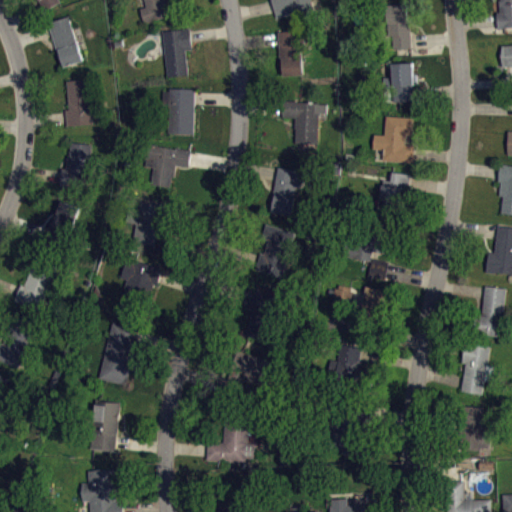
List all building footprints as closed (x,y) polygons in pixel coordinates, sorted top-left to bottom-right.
[(39,0),(45,10),(62,1),(61,0),(39,0)] [(168,0),(170,4),(167,5),(170,15),(151,21),(151,19),(145,22),(141,8),(147,6),(145,0),(168,0)] [(272,0),(276,16),(293,12),(293,15),(315,10),(312,0),(272,0)] [(511,0),(500,0),(501,11),(498,11),(499,28),(511,26),(511,0)] [(412,48),(390,48),(388,4),(415,3),(415,24),(410,24),(412,48)] [(70,15),(49,22),(58,51),(60,50),(65,66),(86,59),(70,15)] [(164,30),(168,75),(189,73),(186,49),(194,49),(192,27),(164,30)] [(285,75),(283,60),(281,57),(278,31),(301,30),(304,73),(285,75)] [(511,44),(503,44),(504,66),(511,65),(511,44)] [(393,63),(394,75),(385,76),(385,86),(395,86),(396,101),(415,100),(413,84),(418,84),(418,74),(415,74),(414,62),(393,63)] [(67,125),(66,108),(70,108),(68,80),(90,78),(94,123),(67,125)] [(196,88),(195,133),(166,132),(168,104),(162,103),(163,90),(170,90),(170,87),(196,88)] [(282,115),(283,99),(319,101),(319,103),(329,103),(328,112),(319,112),(318,142),(296,142),(296,116),(282,115)] [(387,115),(386,133),(376,133),(375,148),(384,149),(384,147),(387,148),(386,153),(383,153),(383,158),(415,162),(417,144),(406,143),(407,134),(414,135),(416,117),(387,115)] [(60,185),(63,167),(67,168),(69,156),(70,156),(73,141),(94,144),(88,189),(60,185)] [(155,167),(152,183),(171,185),(173,176),(175,176),(177,163),(190,166),(193,150),(176,146),(176,147),(159,145),(160,143),(148,142),(145,157),(148,157),(147,166),(155,167)] [(511,163),(502,162),(499,181),(502,181),(500,195),(504,196),(502,212),(511,213),(511,163)] [(272,211),(275,195),(273,195),(279,166),(305,171),(302,186),(298,186),(295,196),(297,196),(293,214),(272,211)] [(394,171),(392,180),(384,179),(378,209),(405,215),(413,187),(409,186),(412,173),(394,171)] [(41,237),(46,224),(49,225),(55,212),(57,214),(63,200),(80,207),(67,247),(41,237)] [(155,245),(160,219),(166,220),(170,202),(161,200),(160,204),(135,200),(130,222),(137,223),(134,240),(155,245)] [(256,268),(283,277),(297,232),(267,223),(264,234),(270,237),(265,253),(262,252),(256,268)] [(487,271),(496,273),(496,271),(511,272),(511,226),(499,225),(496,252),(489,251),(487,271)] [(371,261),(354,257),(361,229),(396,236),(392,253),(373,249),(372,256),(389,261),(386,279),(369,274),(371,261)] [(121,276),(128,256),(161,269),(145,314),(121,305),(126,291),(124,290),(128,279),(121,276)] [(25,285),(22,284),(16,300),(41,310),(57,265),(35,258),(25,285)] [(371,283),(390,285),(392,267),(373,265),(371,283)] [(337,287),(333,304),(352,308),(354,297),(353,297),(351,286),(340,284),(340,287),(337,287)] [(368,285),(363,305),(365,306),(359,330),(383,335),(391,290),(368,285)] [(507,287),(503,336),(471,332),(474,313),(483,314),(486,285),(507,287)] [(257,288),(251,307),(253,308),(250,319),(252,320),(247,334),(271,341),(286,298),(257,288)] [(0,340),(4,342),(16,314),(36,322),(18,366),(0,358),(0,340)] [(99,376),(126,384),(132,366),(136,366),(141,347),(137,346),(138,340),(133,339),(137,326),(114,320),(99,376)] [(467,363),(463,362),(467,342),(491,346),(489,364),(497,366),(495,381),(486,379),(483,393),(462,390),(467,363)] [(363,346),(361,360),(368,361),(366,378),(338,373),(338,369),(331,368),(333,358),(340,359),(343,343),(363,346)] [(273,359),(266,385),(231,375),(239,348),(273,359)] [(0,372),(10,378),(0,397),(0,372)] [(98,398),(92,447),(118,450),(122,401),(98,398)] [(484,406),(483,427),(491,428),(490,446),(482,446),(481,449),(458,447),(462,404),(484,406)] [(343,453),(343,449),(332,449),(333,411),(358,412),(358,406),(381,407),(381,421),(367,421),(366,453),(343,453)] [(207,459),(209,439),(225,440),(225,431),(249,432),(248,441),(259,442),(258,457),(247,456),(247,462),(207,459)] [(89,469),(90,482),(83,482),(84,500),(91,500),(91,511),(125,511),(125,500),(117,500),(115,468),(89,469)] [(448,511),(450,478),(465,479),(465,498),(493,498),(492,511),(448,511)] [(334,498),(334,502),(333,502),(333,505),(331,505),(331,511),(379,511),(379,503),(349,503),(349,498),(334,498)]
